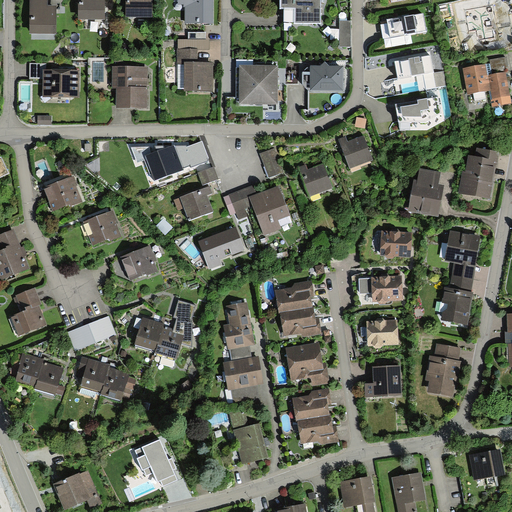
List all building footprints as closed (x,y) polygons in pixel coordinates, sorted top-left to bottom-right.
[(30,0),(30,36),(57,36),(57,7),(47,7),(47,0),(30,0)] [(78,0),(79,22),(105,22),(105,0),(78,0)] [(126,0),(126,19),(153,19),(152,0),(126,0)] [(185,25),(213,25),(213,0),(178,0),(178,6),(183,6),(183,8),(185,8),(185,25)] [(278,0),(279,10),(295,10),(295,24),(320,24),(320,0),(278,0)] [(469,44),(511,36),(505,0),(503,0),(463,8),(469,44)] [(423,16),(388,22),(391,39),(426,33),(423,16)] [(340,48),(351,48),(350,21),(339,21),(340,48)] [(189,41),(178,41),(179,50),(199,50),(209,50),(209,41),(205,41),(189,41)] [(186,92),(215,92),(214,64),(208,64),(199,64),(199,50),(179,50),(177,50),(177,65),(178,65),(179,89),(186,89),(186,92)] [(423,59),(395,64),(398,79),(433,73),(430,57),(423,59)] [(490,60),(493,75),(506,72),(507,74),(511,73),(508,57),(490,60)] [(286,83),(297,84),(297,78),(299,78),(300,60),(288,60),(287,69),(286,83)] [(311,69),(310,94),(344,94),(344,69),(329,69),(325,64),(320,69),(311,69)] [(46,65),(31,65),(31,80),(43,80),(43,98),(78,99),(78,72),(56,71),(46,71),(46,65)] [(485,65),(463,69),(469,94),(474,93),(476,101),(486,99),(485,91),(489,91),(491,90),(488,76),(487,76),(487,72),(485,65)] [(278,68),(240,67),(240,76),(240,106),(278,106),(278,68)] [(133,110),(148,110),(148,68),(113,68),(112,90),(117,90),(117,109),(133,110)] [(493,75),(488,76),(491,90),(489,91),(492,107),(511,103),(507,74),(506,72),(493,75)] [(419,102),(395,106),(398,123),(426,124),(441,115),(438,98),(419,102)] [(367,119),(357,118),(355,128),(366,130),(367,119)] [(338,140),(350,171),(373,161),(363,136),(348,143),(346,137),(338,140)] [(186,146),(175,146),(183,168),(190,166),(191,168),(209,161),(208,159),(209,158),(202,141),(187,147),(186,146)] [(152,174),(155,181),(184,169),(183,168),(177,150),(175,146),(174,145),(164,148),(163,146),(155,146),(157,151),(151,153),(149,147),(132,148),(138,163),(144,160),(151,175),(152,174)] [(268,178),(284,172),(275,148),(259,154),(268,178)] [(458,194),(490,200),(495,175),(496,166),(497,166),(500,152),(476,148),(474,158),(468,157),(465,174),(461,174),(458,194)] [(0,158),(0,179),(10,174),(2,158),(0,158)] [(298,168),(308,199),(333,190),(324,164),(309,170),(307,165),(298,168)] [(198,173),(203,186),(219,179),(214,166),(198,173)] [(408,210),(438,216),(442,197),(444,186),(439,185),(442,173),(419,168),(417,180),(414,179),(408,210)] [(47,188),(44,189),(52,211),(69,205),(70,207),(83,202),(78,188),(79,188),(75,175),(69,178),(46,187),(47,188)] [(184,209),(189,222),(213,213),(207,196),(213,194),(210,186),(173,200),(177,211),(184,209)] [(249,217),(246,210),(253,207),(264,236),(282,229),(279,222),(290,217),(278,188),(257,196),(254,187),(224,198),(231,216),(236,214),(239,221),(249,217)] [(113,210),(83,222),(93,247),(109,240),(110,241),(121,236),(115,221),(117,220),(114,213),(113,210)] [(245,251),(236,228),(199,243),(210,270),(222,265),(220,261),(245,251)] [(0,250),(0,277),(1,281),(30,269),(25,256),(28,255),(26,250),(25,246),(21,247),(14,229),(0,234),(0,250)] [(412,232),(400,232),(398,229),(392,229),(389,231),(382,230),(381,255),(385,255),(387,259),(393,259),(395,256),(411,257),(411,247),(412,232)] [(450,288),(471,292),(477,260),(482,236),(450,231),(445,261),(454,262),(450,288)] [(150,245),(121,257),(130,281),(146,274),(147,276),(158,271),(154,262),(157,261),(154,252),(153,253),(151,248),(150,245)] [(323,265),(315,267),(317,274),(325,273),(323,265)] [(379,277),(359,279),(360,294),(372,293),(372,302),(378,302),(381,304),(386,304),(388,301),(403,301),(402,290),(402,276),(390,277),(387,274),(381,274),(379,277)] [(275,291),(279,317),(281,317),(280,314),(313,309),(312,308),(311,299),(315,299),(312,282),(292,285),(292,287),(275,291)] [(442,321),(468,325),(473,300),(474,292),(471,292),(450,288),(445,287),(440,313),(443,313),(442,321)] [(19,335),(46,325),(41,310),(39,305),(42,304),(36,288),(16,295),(23,312),(12,316),(19,335)] [(195,305),(179,301),(175,315),(174,317),(177,318),(174,329),(173,332),(184,336),(181,344),(192,347),(193,322),(190,323),(191,319),(195,305)] [(250,347),(256,345),(251,321),(247,302),(225,307),(228,324),(223,325),(228,351),(230,350),(250,347)] [(313,309),(280,314),(281,317),(284,336),(303,333),(303,337),(322,334),(319,320),(316,320),(314,307),(312,308),(313,309)] [(116,334),(108,316),(67,333),(75,352),(116,334)] [(136,345),(135,347),(156,353),(155,355),(176,362),(181,344),(184,336),(173,332),(174,329),(163,326),(164,324),(144,318),(143,320),(140,319),(137,318),(134,328),(140,329),(135,344),(136,345)] [(375,321),(367,321),(368,346),(373,346),(375,348),(381,348),(383,345),(399,345),(399,334),(398,320),(385,320),(383,318),(377,319),(375,321)] [(320,343),(285,348),(291,381),(311,378),(312,387),(330,384),(327,363),(322,364),(320,343)] [(427,392),(453,397),(457,373),(458,371),(460,371),(461,360),(459,360),(461,349),(437,344),(435,356),(430,355),(425,381),(429,381),(427,392)] [(250,347),(230,350),(232,362),(252,358),(250,347)] [(16,381),(36,387),(43,362),(44,359),(22,353),(21,354),(17,353),(14,361),(11,373),(17,374),(16,381)] [(81,387),(103,393),(110,368),(111,364),(82,356),(81,360),(77,377),(84,379),(81,387)] [(223,363),(228,391),(231,391),(257,386),(264,384),(259,357),(252,358),(232,362),(223,363)] [(36,387),(36,389),(55,396),(56,393),(63,395),(65,387),(59,385),(61,377),(64,368),(43,362),(36,387)] [(402,396),(400,366),(389,366),(372,367),(373,383),(364,383),(365,398),(402,396)] [(130,374),(110,368),(103,393),(102,396),(123,401),(124,397),(130,398),(132,390),(134,390),(135,385),(137,379),(129,377),(130,374)] [(257,386),(231,391),(234,405),(260,400),(257,386)] [(296,422),(298,422),(330,417),(328,406),(331,405),(329,390),(312,393),(309,397),(293,399),(296,422)] [(245,408),(230,412),(234,430),(250,426),(245,408)] [(330,417),(298,422),(301,445),(317,443),(321,445),(338,442),(336,426),(333,426),(331,417),(330,417)] [(250,426),(234,430),(243,464),(268,457),(265,442),(260,424),(250,426)] [(159,441),(137,450),(140,458),(138,459),(143,470),(145,469),(147,476),(154,473),(159,482),(160,481),(162,487),(177,481),(170,464),(159,441)] [(500,449),(469,455),(474,480),(486,478),(488,488),(498,486),(496,476),(505,475),(503,462),(500,449)] [(88,470),(54,484),(65,510),(87,500),(91,510),(103,505),(88,470)] [(421,472),(391,478),(398,511),(416,511),(415,501),(427,499),(424,484),(421,472)] [(371,476),(339,482),(344,508),(362,504),(363,511),(375,511),(374,503),(376,502),(373,490),(371,476)] [(282,510),(276,511),(307,511),(306,503),(291,506),(281,508),(282,510)]
